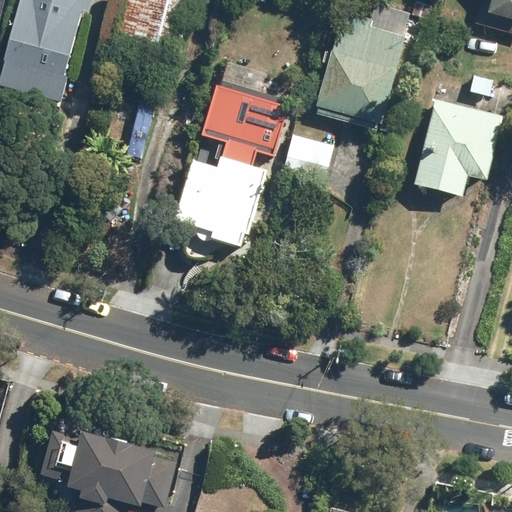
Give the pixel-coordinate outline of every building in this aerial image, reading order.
[(9,0),(0,0),(0,26),(2,27),(9,0)] [(24,0),(8,67),(64,81),(83,0),(24,0)] [(194,0),(132,0),(125,37),(184,50),(194,0)] [(511,0),(488,0),(480,26),(511,35),(511,0)] [(312,19),(274,10),(258,78),(281,83),(278,96),(293,100),(312,19)] [(412,39),(344,20),(317,115),(385,135),(412,39)] [(495,77),(473,73),(469,96),(491,100),(495,77)] [(158,96),(140,92),(124,157),(142,161),(158,96)] [(510,116),(441,100),(421,186),(472,198),(477,178),(495,183),(510,116)] [(326,143),(296,133),(289,175),(355,208),(370,172),(368,140),(332,131),(326,143)] [(272,179),(203,160),(184,227),(252,246),(272,179)] [(74,440),(48,434),(37,478),(63,485),(62,491),(77,495),(75,501),(77,501),(74,511),(125,511),(127,507),(135,509),(137,503),(162,509),(173,464),(148,458),(149,455),(75,436),(74,440)]
